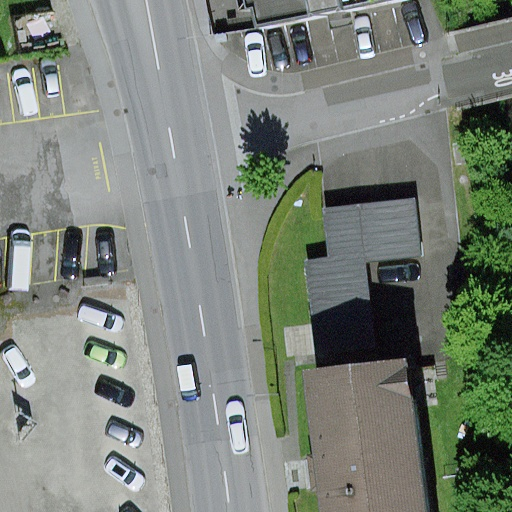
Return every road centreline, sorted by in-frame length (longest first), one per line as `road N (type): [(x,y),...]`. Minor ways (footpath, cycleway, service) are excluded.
road 1 (primary): [(230,511),(172,150)]
road 2 (residential): [(511,67),(172,150)]
road 3 (primary): [(172,150),(141,0)]
